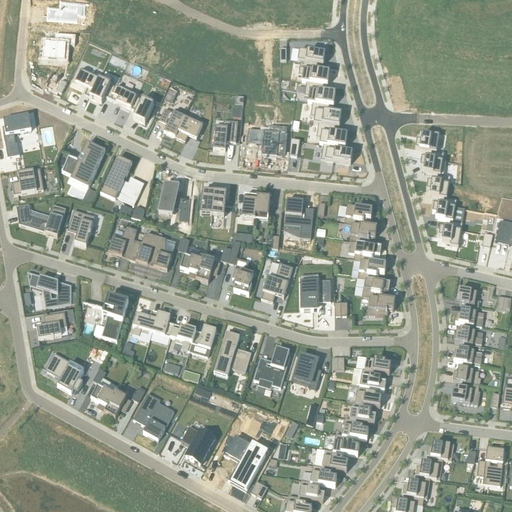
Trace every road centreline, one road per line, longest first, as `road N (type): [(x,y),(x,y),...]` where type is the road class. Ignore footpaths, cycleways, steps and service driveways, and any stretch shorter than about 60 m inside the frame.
road 1 (residential): [(6,256),(304,339),(415,340)]
road 2 (residential): [(19,98),(179,170),(383,190)]
road 3 (residential): [(239,511),(32,397),(12,298)]
road 4 (residential): [(328,34),(241,33),(161,0)]
road 5 (residential): [(421,423),(436,355),(426,273)]
road 6 (residential): [(421,255),(386,122)]
road 7 (residential): [(386,122),(511,123)]
road 8 (residential): [(344,0),(342,35),(362,118)]
